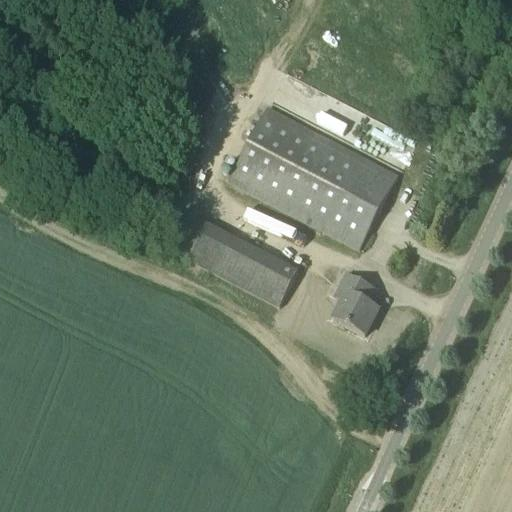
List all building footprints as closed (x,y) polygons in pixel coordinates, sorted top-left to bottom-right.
[(268,79),(257,106),(384,159),(395,133),(268,79)] [(396,182),(265,114),(227,187),(358,255),(396,182)] [(279,314),(298,277),(206,227),(206,228),(191,220),(182,239),(197,247),(187,266),(279,314)] [(346,296),(367,307),(375,293),(346,278),(335,300),(342,304),(346,296)] [(346,296),(342,304),(333,322),(365,339),(378,313),(367,307),(346,296)]
